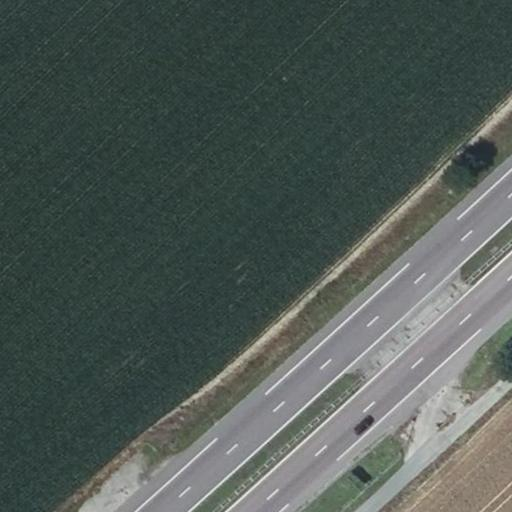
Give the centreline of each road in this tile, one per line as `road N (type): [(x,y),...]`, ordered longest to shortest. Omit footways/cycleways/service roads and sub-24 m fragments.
road 1 (track): [(87,511),(511,111)]
road 2 (motorway): [(511,193),(163,511)]
road 3 (motorway): [(249,511),(511,274)]
road 4 (unclassified): [(351,511),(511,365)]
